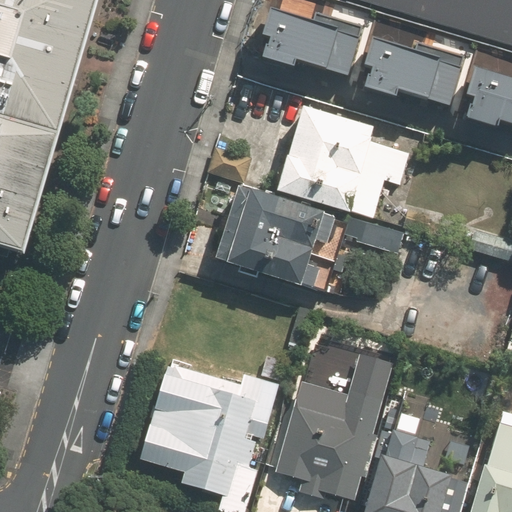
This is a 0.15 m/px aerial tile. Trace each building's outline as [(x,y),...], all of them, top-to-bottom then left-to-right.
[(0,0),(0,244),(25,252),(99,0),(0,0)] [(511,0),(389,0),(511,36),(511,0)] [(298,57),(347,72),(358,35),(272,11),(266,34),(271,35),(266,55),(296,64),(298,57)] [(399,85),(449,100),(459,63),(374,39),(367,62),(373,63),(367,83),(397,92),(399,85)] [(501,115),(511,118),(511,78),(476,68),(469,91),(475,93),(469,113),(499,122),(501,115)] [(377,126),(304,105),(279,194),(351,215),(377,126)] [(342,295),(358,244),(398,256),(404,237),(347,219),(241,186),(217,262),(323,295),(325,290),(342,295)] [(443,220),(412,207),(403,228),(434,242),(443,220)] [(511,240),(475,232),(471,253),(511,261),(511,240)] [(245,511),(251,496),(281,400),(286,385),(277,382),(284,359),(266,353),(258,380),(243,376),(240,387),(171,366),(141,461),(184,475),(181,485),(221,498),(216,511),(245,511)] [(361,482),(366,483),(379,435),(374,434),(389,381),(357,372),(347,405),(299,392),(276,474),(302,482),(299,494),(321,500),(323,492),(355,501),(361,482)] [(511,511),(511,409),(501,406),(467,511),(511,511)] [(443,511),(453,475),(442,472),(443,471),(443,469),(444,467),(444,466),(445,464),(445,462),(445,461),(445,459),(445,457),(445,455),(445,454),(445,452),(444,450),(444,449),(443,447),(442,446),(442,444),(441,442),(440,441),(439,440),(438,438),(437,437),(436,436),(434,435),(433,433),(431,433),(430,432),(429,431),(427,430),(425,429),(424,429),(422,428),(420,428),(419,428),(417,427),(421,414),(402,409),(388,457),(382,455),(365,511),(443,511)]
